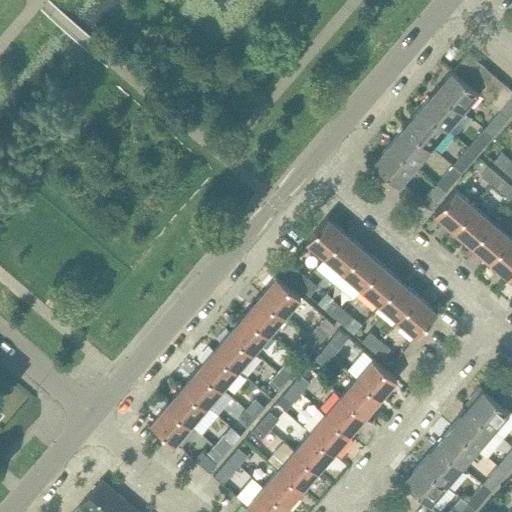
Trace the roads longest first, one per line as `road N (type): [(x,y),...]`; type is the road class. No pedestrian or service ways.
road 1 (residential): [(92,413),(311,159)]
road 2 (residential): [(498,320),(311,159)]
road 3 (residential): [(355,487),(498,320)]
road 4 (residential): [(311,159),(449,0)]
road 5 (residential): [(196,511),(86,420)]
road 6 (residential): [(92,413),(0,334)]
road 7 (residential): [(8,511),(86,420)]
